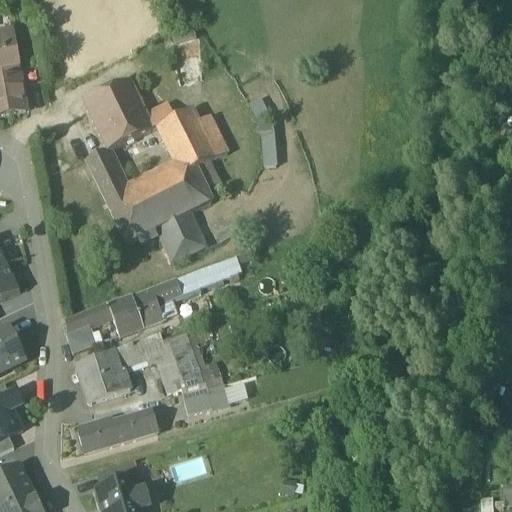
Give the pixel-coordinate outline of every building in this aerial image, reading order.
[(172,43),(174,49),(195,45),(192,30),(169,36),(172,43)] [(0,120),(26,117),(12,33),(0,35),(0,120)] [(107,157),(153,135),(146,121),(129,85),(83,107),(107,157)] [(269,119),(261,103),(249,109),(257,125),(269,119)] [(153,135),(158,133),(175,124),(175,123),(168,110),(146,121),(153,135)] [(191,114),(175,123),(175,124),(158,133),(162,141),(196,124),(191,114)] [(208,122),(197,127),(215,164),(226,159),(208,122)] [(197,127),(196,124),(162,141),(178,174),(181,181),(195,174),(211,166),(215,164),(197,127)] [(274,138),(261,138),(263,171),(276,170),(274,138)] [(205,196),(195,174),(181,181),(178,174),(127,199),(107,157),(86,167),(126,249),(154,236),(192,217),(211,208),(205,196)] [(221,188),(211,166),(195,174),(205,196),(221,188)] [(154,236),(169,267),(207,249),(192,217),(154,236)] [(236,263),(185,282),(190,297),(241,278),(236,263)] [(0,306),(20,297),(8,271),(0,274),(0,306)] [(185,282),(175,286),(180,300),(190,297),(185,282)] [(172,303),(180,300),(175,286),(152,294),(157,309),(172,303)] [(152,294),(132,301),(143,332),(163,324),(157,309),(152,294)] [(119,306),(107,310),(112,324),(118,341),(143,332),(132,301),(119,306)] [(178,319),(172,303),(157,309),(163,324),(178,319)] [(99,328),(112,324),(107,310),(65,326),(66,336),(65,336),(67,341),(89,333),(100,329),(99,328)] [(0,376),(25,365),(8,330),(0,334),(0,376)] [(67,341),(68,346),(91,338),(89,333),(67,341)] [(200,333),(184,338),(197,375),(183,380),(187,391),(200,386),(204,399),(207,398),(206,394),(224,389),(215,366),(205,370),(197,348),(204,345),(200,333)] [(166,337),(149,343),(155,360),(157,366),(164,387),(183,380),(197,375),(184,338),(168,344),(166,337)] [(68,346),(72,358),(95,350),(91,338),(68,346)] [(149,362),(155,360),(149,343),(74,368),(87,407),(128,393),(122,374),(119,375),(116,365),(124,363),(126,370),(149,362)] [(164,387),(168,397),(173,395),(187,391),(183,380),(164,387)] [(209,413),(204,399),(200,386),(187,391),(173,395),(178,407),(183,422),(209,413)] [(0,389),(0,403),(9,399),(4,388),(0,389)] [(207,398),(204,399),(209,413),(211,412),(212,417),(230,412),(229,410),(225,394),(224,389),(206,394),(207,398)] [(243,389),(225,394),(229,410),(248,405),(243,389)] [(0,445),(9,441),(23,434),(12,413),(21,409),(15,396),(9,399),(0,403),(0,445)] [(150,418),(133,422),(89,434),(94,452),(138,440),(155,436),(150,418)] [(0,445),(0,458),(14,452),(9,441),(0,445)] [(112,473),(117,487),(128,484),(124,469),(112,473)] [(0,479),(0,511),(2,511),(32,498),(19,471),(0,479)] [(93,478),(97,493),(117,487),(112,473),(93,478)] [(97,493),(102,511),(144,511),(145,511),(149,511),(144,495),(140,496),(134,498),(131,485),(136,483),(136,482),(128,484),(117,487),(97,493)] [(140,496),(136,483),(131,485),(134,498),(140,496)] [(38,511),(32,498),(2,511),(38,511)]
